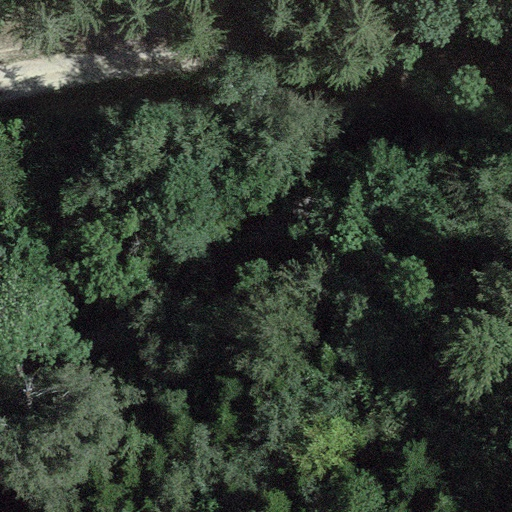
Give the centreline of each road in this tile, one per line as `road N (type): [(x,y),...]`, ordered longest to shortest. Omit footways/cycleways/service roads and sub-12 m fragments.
road 1 (track): [(511,118),(369,167),(133,321),(19,383),(0,407)]
road 2 (track): [(0,92),(130,56),(378,57),(511,86)]
